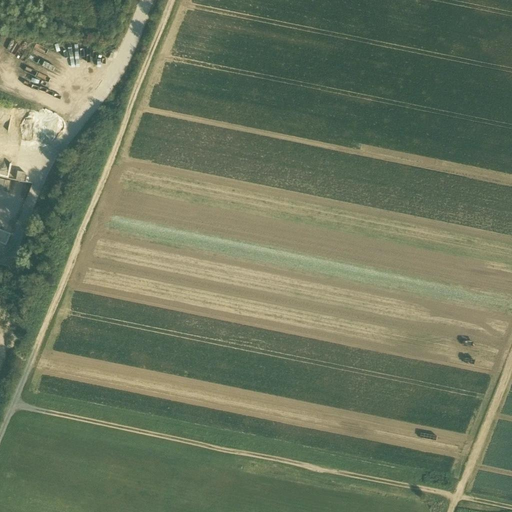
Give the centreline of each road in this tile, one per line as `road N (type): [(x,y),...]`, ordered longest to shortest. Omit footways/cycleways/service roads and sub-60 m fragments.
road 1 (track): [(0,442),(173,0)]
road 2 (track): [(14,405),(455,497)]
road 3 (track): [(455,497),(511,352)]
